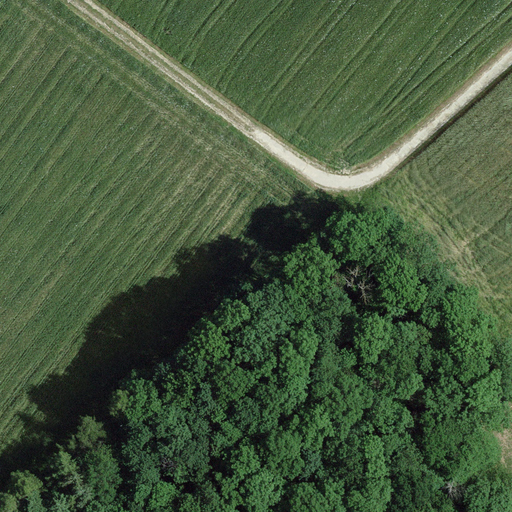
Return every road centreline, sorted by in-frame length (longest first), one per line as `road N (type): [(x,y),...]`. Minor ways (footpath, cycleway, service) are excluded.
road 1 (track): [(511,54),(377,173),(334,180),(255,132)]
road 2 (track): [(80,0),(255,132)]
